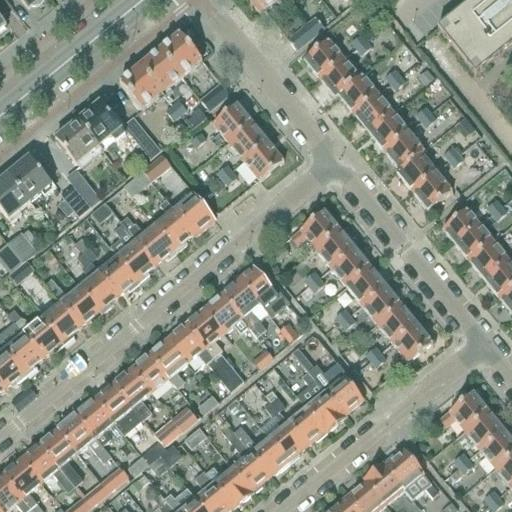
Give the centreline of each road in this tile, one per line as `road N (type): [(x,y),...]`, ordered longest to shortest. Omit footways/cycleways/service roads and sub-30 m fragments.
road 1 (residential): [(336,167),(0,445)]
road 2 (residential): [(290,511),(486,350)]
road 3 (residential): [(486,350),(336,167)]
road 4 (residential): [(336,167),(211,16)]
road 5 (secondary): [(0,119),(148,0)]
